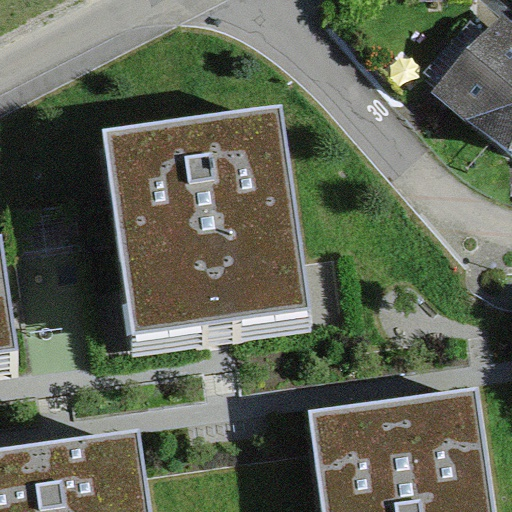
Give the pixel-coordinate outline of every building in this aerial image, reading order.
[(511,28),(446,101),(511,146),(511,28)] [(279,132),(103,156),(131,363),(308,339),(279,132)] [(1,264),(0,264),(0,384),(16,382),(1,264)] [(491,511),(478,408),(308,430),(318,511),(491,511)] [(146,511),(139,457),(0,477),(0,511),(146,511)]
